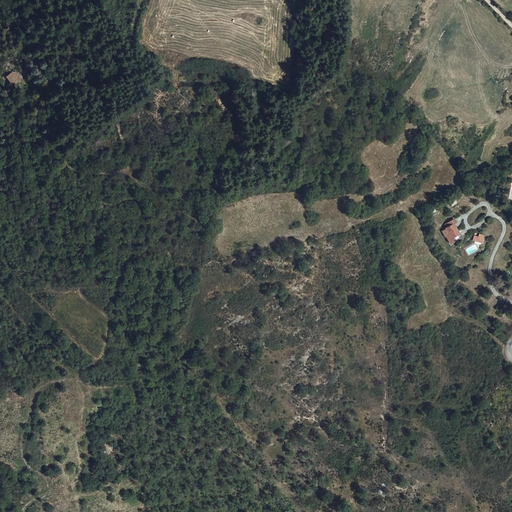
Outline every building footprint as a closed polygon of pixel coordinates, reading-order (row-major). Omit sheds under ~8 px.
[(17,69),(5,75),(11,85),(23,79),(17,69)] [(26,80),(22,83),(29,91),(33,88),(26,80)] [(453,218),(444,222),(446,228),(442,229),(448,244),(453,241),(451,237),(459,233),(453,218)] [(468,229),(463,232),(465,236),(461,238),(461,239),(456,241),(459,247),(460,246),(464,253),(472,249),(469,245),(472,243),(469,236),(468,234),(470,233),(468,229)] [(492,247),(488,246),(487,251),(496,253),(498,245),(493,244),(492,247)]
